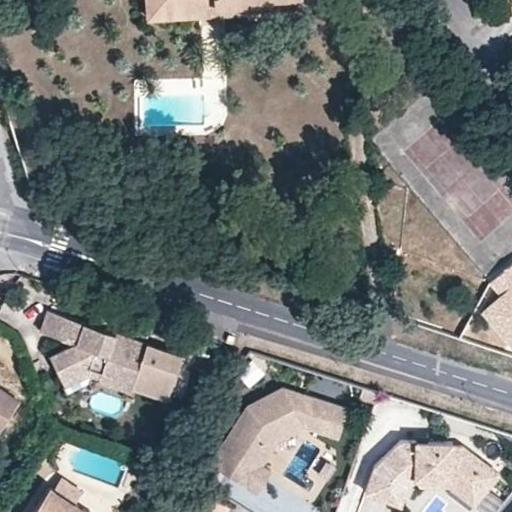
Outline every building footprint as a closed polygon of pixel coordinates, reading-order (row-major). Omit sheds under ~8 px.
[(143,0),(144,13),(176,10),(215,6),(214,0),(143,0)] [(506,297),(487,313),(511,341),(511,340),(511,260),(491,279),(506,297)] [(93,306),(88,320),(102,325),(107,311),(93,306)] [(51,353),(63,378),(88,366),(100,370),(97,375),(97,377),(128,388),(129,384),(165,396),(180,354),(102,325),(88,320),(47,307),(43,318),(40,328),(76,341),(51,353)] [(235,373),(245,385),(263,370),(253,358),(235,373)] [(88,366),(63,378),(68,389),(87,380),(89,373),(88,366)] [(100,370),(88,366),(89,373),(97,375),(100,370)] [(0,429),(2,431),(23,399),(0,383),(0,429)] [(343,405),(278,384),(243,403),(209,461),(234,476),(247,455),(258,461),(274,435),(297,422),(317,429),(323,411),(339,416),(343,405)] [(333,434),(339,416),(323,411),(317,429),(333,434)] [(370,463),(361,489),(397,501),(402,483),(411,474),(445,473),(457,481),(468,465),(487,478),(495,467),(458,441),(447,441),(447,437),(396,437),(370,463)] [(258,461),(247,455),(234,476),(256,489),(269,468),(258,461)] [(445,473),(411,474),(414,482),(442,482),(470,501),(487,478),(468,465),(457,481),(445,473)] [(81,511),(53,492),(39,511),(81,511)]
